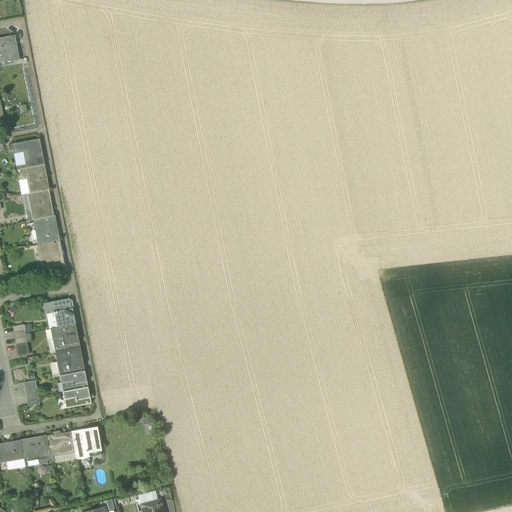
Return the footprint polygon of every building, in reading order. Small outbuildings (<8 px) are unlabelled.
[(15,37),(0,40),(0,53),(1,53),(3,63),(19,60),(15,37)] [(23,159),(24,166),(25,169),(43,166),(44,165),(42,156),(40,156),(37,141),(14,146),(16,154),(24,153),(25,159),(23,159)] [(25,159),(24,153),(16,154),(13,155),(15,168),(24,166),(23,159),(25,159)] [(26,184),(28,195),(48,191),(43,166),(25,169),(18,170),(20,180),(27,179),(28,184),(26,184)] [(28,184),(27,179),(20,180),(18,181),(21,196),(27,195),(28,195),(26,184),(28,184)] [(32,221),(53,217),(48,192),(48,191),(28,195),(27,195),(32,221)] [(32,221),(37,246),(58,242),(53,217),(32,221)] [(63,267),(58,242),(37,246),(36,246),(38,258),(42,257),(45,270),(63,267)] [(54,314),(56,328),(75,325),(72,309),(71,310),(69,300),(42,305),(45,316),(46,315),(54,314)] [(54,314),(46,315),(49,330),(52,329),(56,328),(54,314)] [(52,339),(52,340),(54,351),(54,353),(57,353),(77,349),(76,344),(78,343),(75,325),(56,328),(52,329),(54,339),(52,339)] [(45,330),(47,341),(52,340),(52,339),(54,339),(52,329),(49,330),(45,330)] [(56,363),(59,377),(84,372),(79,348),(77,349),(57,353),(59,362),(56,363)] [(59,377),(56,363),(49,364),(52,378),(59,377)] [(59,377),(62,393),(87,388),(84,372),(59,377)] [(36,387),(34,381),(23,383),(25,389),(36,387)] [(37,393),(36,387),(25,389),(26,395),(37,393)] [(91,405),(87,388),(62,393),(66,410),(91,405)] [(38,399),(37,393),(26,395),(27,401),(38,399)] [(39,405),(38,399),(27,401),(28,407),(39,405)] [(151,416),(143,417),(144,423),(145,425),(152,424),(151,416)] [(72,432),(75,453),(76,460),(89,458),(88,454),(101,452),(97,428),(72,432)] [(49,458),(75,453),(72,432),(46,437),(46,440),(49,458)] [(23,459),(28,458),(40,456),(41,465),(50,463),(49,458),(46,440),(38,441),(38,438),(20,441),(20,442),(23,459)] [(23,460),(23,459),(20,442),(0,444),(0,463),(6,463),(23,460)] [(49,458),(50,463),(54,463),(54,464),(76,460),(75,453),(49,458)] [(28,467),(41,465),(40,456),(28,458),(27,461),(28,467)] [(25,468),(23,460),(6,463),(8,471),(25,468)] [(138,496),(140,506),(158,501),(155,491),(138,496)] [(111,499),(106,501),(108,511),(114,509),(111,499)] [(140,506),(141,511),(163,511),(160,501),(158,501),(140,506)]
